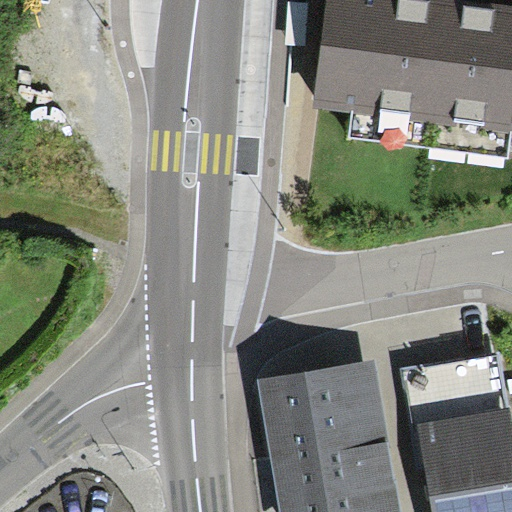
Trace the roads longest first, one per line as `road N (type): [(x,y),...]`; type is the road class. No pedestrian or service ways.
road 1 (residential): [(189,275),(261,287),(511,250)]
road 2 (secondary): [(199,0),(189,275)]
road 3 (tertiary): [(190,378),(83,404),(0,465)]
road 4 (secondary): [(203,511),(190,378)]
